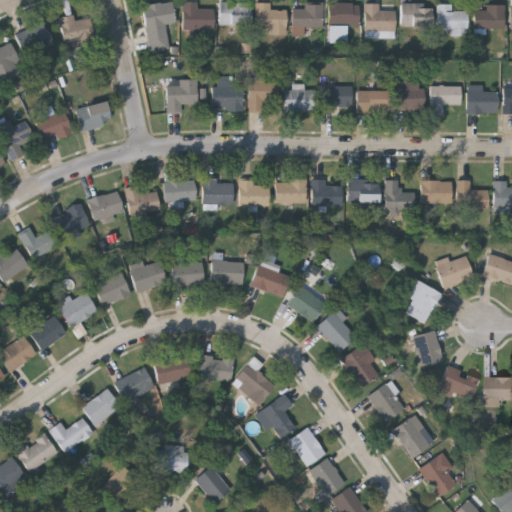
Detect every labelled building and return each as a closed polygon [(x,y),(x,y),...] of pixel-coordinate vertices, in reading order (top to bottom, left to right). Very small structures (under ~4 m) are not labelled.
[(149,53),(143,7),(172,3),(175,24),(165,25),(169,51),(149,53)] [(183,31),(183,3),(197,3),(197,10),(214,10),(214,31),(183,31)] [(250,27),(219,27),(219,4),(250,4),(250,27)] [(268,36),(268,29),(256,29),(256,4),(270,4),(270,12),(286,12),(286,36),(268,36)] [(358,27),(329,27),(329,4),(358,4),(358,27)] [(379,4),(379,12),(395,12),(395,33),(365,33),(365,4),(379,4)] [(401,4),(432,4),(432,27),(401,27),(401,4)] [(452,5),(452,12),(467,12),(467,37),(451,37),(451,31),(437,31),(437,5),(452,5)] [(323,29),(292,29),(292,9),(303,9),(303,6),(323,6),(323,29)] [(474,29),(474,11),(485,11),(485,6),(504,6),(504,29),(474,29)] [(58,20),(75,16),(76,23),(87,20),(91,41),(64,47),(58,20)] [(15,37),(43,24),(53,45),(25,58),(15,37)] [(348,43),(347,26),(329,26),(330,43),(348,43)] [(0,48),(10,43),(20,62),(0,73),(0,48)] [(165,114),(166,86),(178,86),(178,80),(197,81),(197,105),(181,105),(181,114),(165,114)] [(511,82),(511,115),(503,115),(503,82),(511,82)] [(242,111),(213,111),(213,83),(228,83),(228,88),(242,88),(242,111)] [(262,102),(262,112),(249,112),(249,84),(279,84),(279,102),(262,102)] [(406,90),(406,85),(424,85),(424,111),(395,111),(395,90),(406,90)] [(335,107),(335,113),(322,113),(322,87),(352,87),(352,107),(335,107)] [(461,87),(461,105),(443,105),(443,115),(431,115),(431,87),(461,87)] [(285,113),(285,90),(316,90),(316,113),(285,113)] [(357,114),(357,91),(388,91),(388,114),(357,114)] [(497,115),(466,115),(466,92),(497,92),(497,115)] [(111,124),(80,131),(75,110),(106,103),(111,124)] [(72,131),(44,144),(35,123),(63,111),(72,131)] [(11,161),(0,135),(0,124),(10,120),(13,128),(26,122),(33,139),(19,145),(23,156),(11,161)] [(233,184),(233,205),(201,205),(201,179),(217,179),(217,184),(233,184)] [(379,180),(379,204),(347,204),(347,180),(379,180)] [(164,181),(195,181),(195,202),(164,202),(164,181)] [(275,204),(275,181),(305,181),(305,204),(275,204)] [(324,187),(342,187),(342,207),(311,207),(311,181),(324,181),(324,187)] [(385,181),(399,181),(399,192),(415,192),(415,213),(385,213),(385,181)] [(419,204),(420,181),(451,182),(451,205),(419,204)] [(470,181),(470,191),(488,191),(488,208),(456,208),(456,181),(470,181)] [(507,182),(507,189),(511,189),(511,209),(493,209),(493,182),(507,182)] [(239,206),(239,183),(269,183),(269,206),(239,206)] [(160,210),(129,215),(124,189),(138,186),(139,195),(157,192),(160,210)] [(95,220),(88,200),(116,191),(123,211),(95,220)] [(65,238),(52,220),(76,203),(89,221),(65,238)] [(49,230),(58,245),(33,261),(17,236),(28,228),(35,239),(49,230)] [(6,283),(0,276),(0,253),(4,258),(14,249),(28,264),(6,283)] [(511,262),(511,285),(483,277),(489,255),(511,262)] [(465,257),(473,279),(444,289),(436,267),(465,257)] [(129,268),(160,260),(166,285),(135,292),(129,268)] [(284,297),(251,288),(258,261),(280,266),(278,274),(289,276),(284,297)] [(211,284),(211,262),(243,262),(243,284),(211,284)] [(173,263),(203,263),(203,286),(173,286),(173,263)] [(94,286),(121,273),(131,294),(104,307),(94,286)] [(425,324),(401,311),(417,281),(441,294),(425,324)] [(305,284),(327,306),(309,323),(287,302),(305,284)] [(59,307),(87,293),(97,314),(69,327),(59,307)] [(340,353),(316,328),(334,310),(358,335),(340,353)] [(41,321),(43,324),(54,317),(66,335),(41,352),(27,331),(41,321)] [(412,337),(435,331),(443,362),(420,368),(412,337)] [(9,371),(0,353),(0,350),(25,338),(35,358),(9,371)] [(358,388),(344,356),(364,348),(378,379),(358,388)] [(230,382),(196,378),(199,356),(233,360),(230,382)] [(191,379),(158,385),(154,364),(188,358),(191,379)] [(275,387),(258,407),(231,384),(248,364),(275,387)] [(439,391),(446,368),(479,377),(473,400),(439,391)] [(124,403),(115,381),(146,370),(154,391),(124,403)] [(511,378),(511,401),(483,401),(483,378),(511,378)] [(404,409),(386,423),(364,395),(382,381),(404,409)] [(95,427),(82,408),(107,390),(120,409),(95,427)] [(279,441),(259,413),(284,395),(292,407),(284,413),(296,429),(279,441)] [(430,447),(412,460),(392,431),(410,419),(430,447)] [(93,435),(65,455),(48,432),(60,423),(66,431),(81,420),(93,435)] [(325,454),(307,468),(287,443),(306,428),(325,454)] [(16,456),(44,436),(57,454),(29,474),(16,456)] [(156,473),(156,451),(165,451),(165,448),(187,448),(187,473),(156,473)] [(418,469),(442,454),(454,472),(450,475),(457,486),(438,499),(418,469)] [(16,477),(23,486),(1,502),(0,500),(0,465),(10,458),(21,473),(16,477)] [(324,498),(309,471),(329,460),(344,486),(324,498)] [(101,488),(123,467),(136,481),(115,502),(101,488)] [(195,481),(211,468),(230,491),(215,504),(195,481)] [(511,510),(509,511),(503,511),(491,496),(511,478),(511,510)] [(339,511),(332,500),(351,488),(366,511),(339,511)] [(452,511),(467,499),(478,511),(452,511)]
